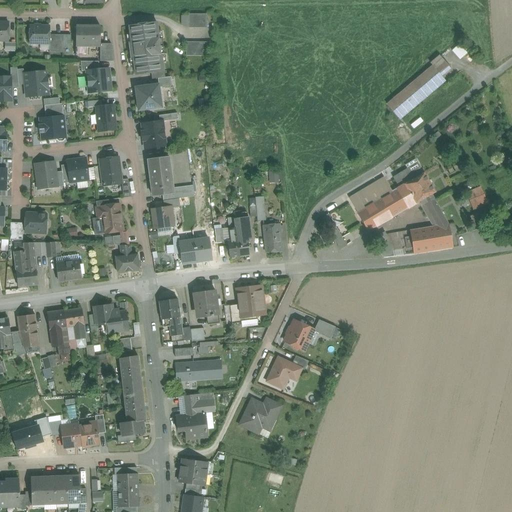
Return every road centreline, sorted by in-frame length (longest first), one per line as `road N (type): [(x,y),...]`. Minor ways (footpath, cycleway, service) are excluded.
road 1 (residential): [(301,267),(322,202),(391,161),(511,62)]
road 2 (residential): [(511,245),(301,267)]
road 3 (residential): [(164,459),(150,284)]
road 4 (residential): [(164,459),(0,465)]
road 5 (residential): [(301,267),(150,284)]
road 6 (residential): [(150,284),(0,302)]
road 7 (residential): [(150,284),(131,142)]
road 8 (residential): [(131,142),(116,14)]
